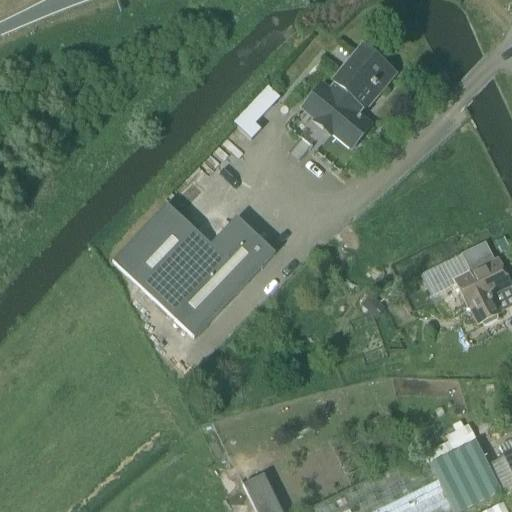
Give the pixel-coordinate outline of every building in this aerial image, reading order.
[(332,84),(335,86),(330,92),(322,86),(302,110),(303,111),(308,104),(321,115),(314,123),(323,131),(325,128),(331,133),(329,136),(330,137),(332,134),(352,150),(371,127),(355,113),(376,88),(380,91),(393,74),(378,62),(376,65),(359,52),(332,84)] [(209,247),(167,207),(166,205),(111,263),(193,340),(274,255),(236,219),(209,247)] [(484,245),(462,256),(420,277),(431,297),(455,285),(467,308),(469,307),(477,325),(481,323),(484,326),(496,320),(496,316),(499,314),(490,297),(509,287),(496,261),(491,264),(489,258),(490,257),(484,245)] [(451,511),(429,466),(423,454),(410,461),(383,411),(242,486),(254,511),(451,511)] [(475,443),(429,466),(451,511),(465,511),(501,495),(475,443)] [(503,458),(489,465),(503,497),(511,493),(511,450),(502,455),(503,458)]
